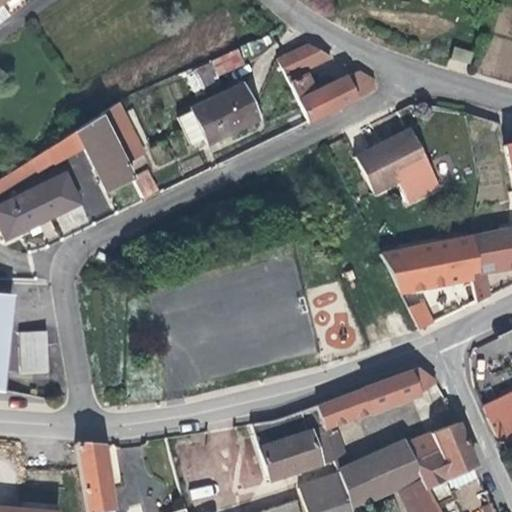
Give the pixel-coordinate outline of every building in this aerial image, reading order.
[(332,60),(306,46),(291,54),(301,74),(332,60)] [(453,46),(447,68),(466,73),(472,51),(453,46)] [(194,68),(201,84),(245,66),(239,50),(194,68)] [(301,74),(291,54),(275,61),(286,82),(296,77),(301,74)] [(286,82),(306,122),(374,91),(372,80),(357,73),(325,89),(312,96),(309,89),(305,79),(299,82),(296,77),(286,82)] [(312,96),(325,89),(323,83),(309,89),(312,96)] [(188,113),(174,120),(188,147),(201,141),(204,146),(253,120),(236,86),(187,112),(188,113)] [(112,109),(97,118),(110,144),(126,136),(112,109)] [(71,135),(79,151),(98,191),(127,177),(119,161),(110,144),(97,118),(71,135)] [(352,157),(370,194),(425,166),(406,130),(352,157)] [(52,147),(60,160),(79,151),(71,135),(52,147)] [(135,153),(126,136),(110,144),(119,161),(135,153)] [(474,274),(482,273),(511,267),(511,143),(501,146),(511,200),(511,228),(468,237),(474,274)] [(46,167),(60,160),(52,147),(39,155),(46,167)] [(30,160),(0,178),(0,190),(35,170),(30,160)] [(128,178),(138,200),(154,192),(143,170),(128,178)] [(76,202),(59,172),(0,204),(0,235),(3,241),(76,202)] [(378,256),(398,294),(470,280),(469,275),(474,274),(468,237),(466,237),(465,231),(450,234),(451,241),(378,256)] [(470,280),(474,304),(486,297),(482,273),(474,274),(469,275),(470,280)] [(406,309),(417,331),(435,322),(424,299),(406,309)] [(46,332),(17,332),(20,372),(48,372),(46,332)] [(415,369),(315,407),(325,435),(331,433),(329,429),(414,396),(436,384),(434,381),(415,369)] [(511,389),(479,405),(500,448),(511,441),(511,389)] [(280,421),(249,426),(268,482),(335,461),(325,435),(315,407),(280,421)] [(457,424),(449,408),(440,413),(446,428),(457,424)] [(446,428),(430,436),(439,455),(414,465),(421,479),(437,510),(455,501),(452,494),(481,479),(457,424),(446,428)] [(325,435),(335,461),(339,473),(351,468),(337,432),(331,433),(325,435)] [(351,468),(339,473),(340,476),(349,498),(352,508),(397,489),(421,479),(414,465),(439,455),(430,436),(430,435),(405,446),(404,444),(351,468)] [(111,511),(101,446),(74,444),(85,511),(111,511)] [(309,486),(316,510),(349,498),(340,476),(309,486)] [(438,511),(437,510),(421,479),(397,489),(409,511),(438,511)] [(300,511),(297,499),(258,511),(300,511)]
